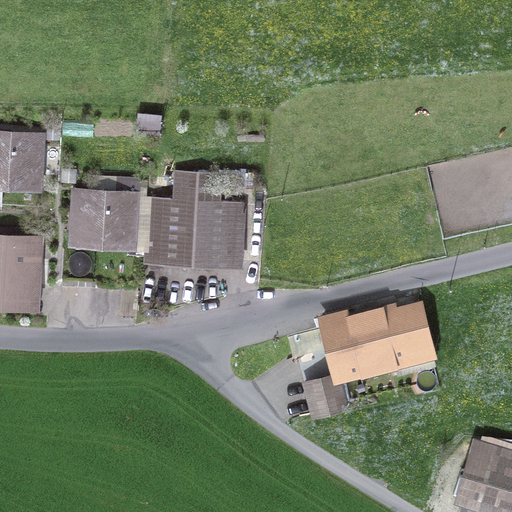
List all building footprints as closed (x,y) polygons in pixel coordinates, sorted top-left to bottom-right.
[(0,135),(0,180),(36,183),(39,138),(0,135)] [(147,252),(147,255),(240,259),(243,203),(221,202),(222,176),(180,174),(179,200),(149,198),(147,252)] [(77,194),(75,239),(130,242),(129,251),(147,252),(149,198),(132,197),(133,179),(96,177),(95,195),(77,194)] [(0,240),(0,295),(32,297),(35,243),(0,240)] [(325,314),(340,377),(396,364),(398,372),(416,367),(414,359),(432,355),(421,309),(398,314),(397,310),(349,322),(346,309),(325,314)] [(337,376),(307,384),(314,413),(344,405),(337,376)] [(467,495),(511,508),(511,455),(508,455),(506,459),(480,451),(467,495)]
